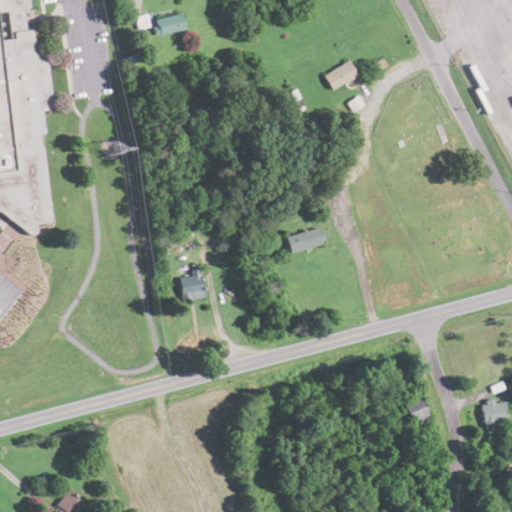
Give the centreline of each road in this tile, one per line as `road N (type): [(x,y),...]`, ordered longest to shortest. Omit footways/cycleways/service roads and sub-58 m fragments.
road 1 (primary): [(0,428),(511,292)]
road 2 (residential): [(511,206),(402,0)]
road 3 (residential): [(453,511),(453,414),(420,317)]
